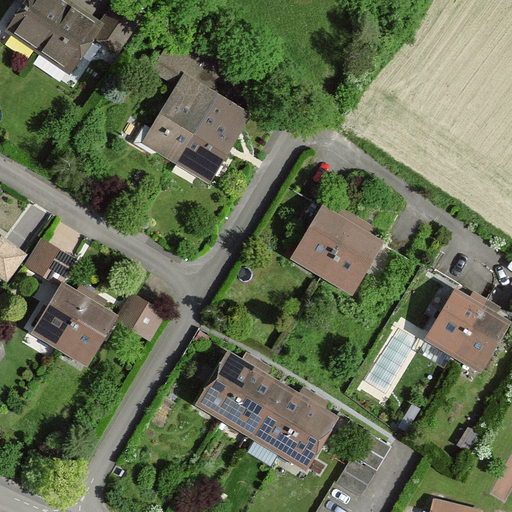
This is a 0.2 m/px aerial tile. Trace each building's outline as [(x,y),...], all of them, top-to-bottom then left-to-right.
[(32,0),(12,31),(73,71),(96,36),(116,49),(141,11),(123,0),(118,0),(100,28),(57,0),(32,0)] [(214,176),(249,114),(189,79),(202,57),(172,40),(156,67),(181,82),(148,138),(214,176)] [(299,253),(359,289),(385,245),(324,210),(299,253)] [(0,269),(7,274),(24,251),(2,235),(0,237),(0,269)] [(61,250),(44,241),(31,264),(62,282),(76,259),(61,250)] [(95,357),(119,317),(66,286),(43,326),(95,357)] [(486,367),(511,324),(511,322),(458,290),(432,335),(486,367)] [(139,297),(136,296),(122,321),(153,338),(167,312),(139,297)] [(229,353),(201,400),(312,465),(340,418),(229,353)] [(470,431),(460,447),(472,454),(481,439),(470,431)] [(392,448),(368,434),(361,446),(385,460),(392,448)] [(385,460),(361,446),(354,457),(378,471),(385,460)] [(375,474),(352,460),(345,472),(369,486),(375,474)] [(369,486),(345,472),(338,484),(361,498),(369,486)] [(478,511),(479,510),(433,500),(429,511),(478,511)]
